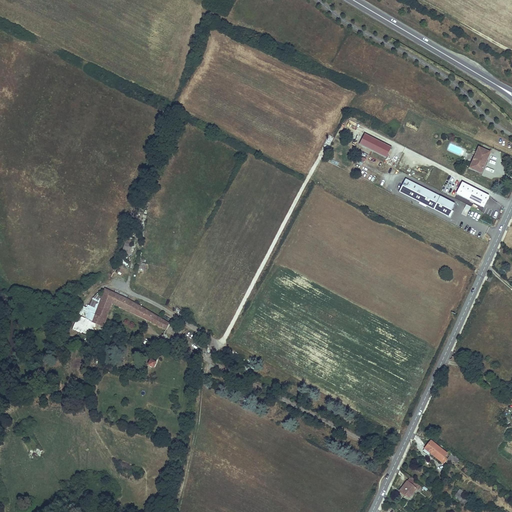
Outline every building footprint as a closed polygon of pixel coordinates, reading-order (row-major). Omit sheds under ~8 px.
[(393,147),(366,134),(361,144),(388,157),(393,147)] [(480,147),(471,168),(482,173),(492,152),(480,147)] [(454,211),(457,205),(408,180),(401,193),(449,217),(451,212),(454,211)] [(462,181),(456,195),(484,207),(490,193),(462,181)] [(125,243),(122,252),(129,255),(132,246),(130,245),(132,239),(128,237),(126,244),(125,243)] [(113,273),(109,280),(111,281),(112,279),(119,283),(122,277),(113,273)] [(94,318),(92,322),(97,324),(103,327),(112,303),(126,310),(149,321),(153,314),(139,306),(127,299),(105,289),(98,309),(94,318)] [(91,306),(88,315),(94,318),(98,309),(91,306)] [(82,311),(79,315),(92,322),(94,318),(88,315),(82,311)] [(169,323),(153,314),(149,321),(166,329),(169,323)] [(79,315),(72,330),(91,339),(97,324),(92,322),(79,315)] [(430,439),(424,447),(430,452),(444,462),(446,460),(443,456),(446,452),(430,439)] [(456,463),(458,460),(451,454),(446,460),(450,463),(452,461),(456,463)] [(409,478),(399,489),(405,494),(406,493),(410,496),(416,488),(418,489),(420,487),(409,478)] [(460,490),(454,497),(465,505),(468,501),(463,497),(466,494),(460,490)]
